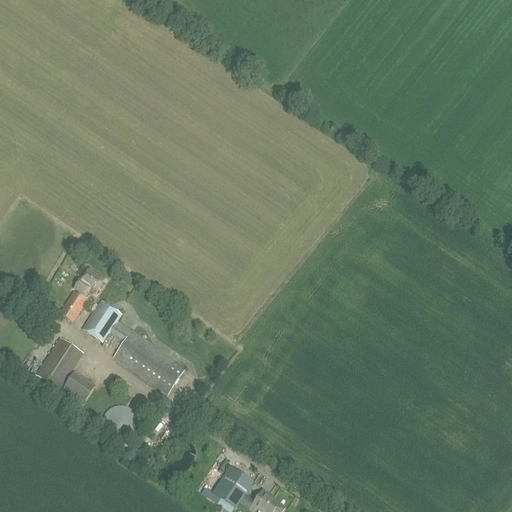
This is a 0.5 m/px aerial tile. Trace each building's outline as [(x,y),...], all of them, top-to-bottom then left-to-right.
[(86,298),(89,292),(96,296),(105,280),(89,271),(84,268),(82,268),(77,276),(78,278),(81,280),(75,291),(86,298)] [(75,293),(60,316),(73,325),(88,301),(75,293)] [(122,346),(113,359),(169,397),(186,370),(118,324),(122,317),(101,303),(82,332),(103,346),(109,337),(122,346)] [(60,339),(35,376),(59,392),(85,355),(60,339)] [(138,423),(137,418),(134,414),(130,410),(126,408),(121,407),(116,407),(111,410),(107,413),(104,417),(103,422),(103,427),(104,432),(107,436),(111,440),(117,442),(122,442),(127,441),(132,438),(135,434),(137,429),(138,423)] [(235,510),(251,485),(234,474),(217,499),(235,510)] [(283,511),(285,510),(261,494),(253,508),(259,511),(283,511)]
